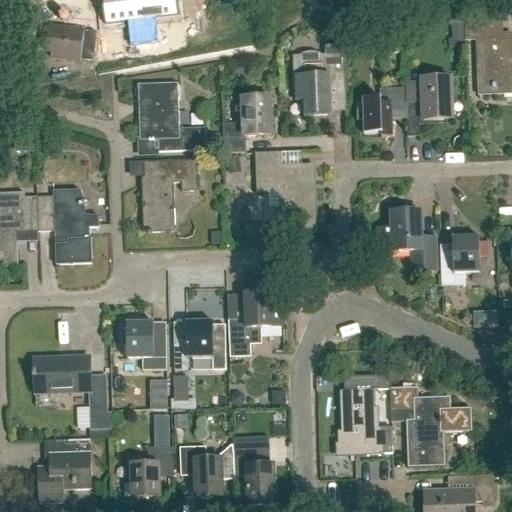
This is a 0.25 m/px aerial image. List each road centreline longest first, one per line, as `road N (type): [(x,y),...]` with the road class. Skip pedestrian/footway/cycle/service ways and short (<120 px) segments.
road 1 (residential): [(334,298),(341,195),(350,178),(511,168)]
road 2 (residential): [(325,507),(303,475),(299,372),(334,298)]
road 3 (residential): [(130,284),(117,253),(114,138),(103,125),(48,114)]
road 4 (residential): [(334,298),(249,256),(168,259),(130,284)]
road 5 (residential): [(511,370),(334,298)]
road 6 (residential): [(0,364),(5,511)]
road 7 (residential): [(130,284),(111,297),(17,301),(0,322)]
